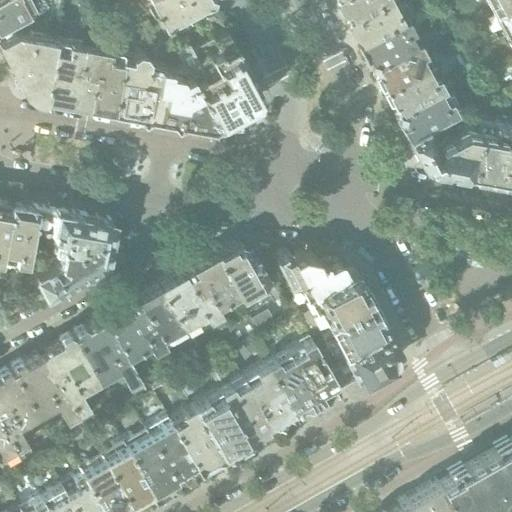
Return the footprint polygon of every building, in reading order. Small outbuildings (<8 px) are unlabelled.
[(41,0),(0,0),(0,21),(29,7),(41,0)] [(73,71),(82,15),(84,7),(78,0),(73,0),(65,35),(64,35),(64,39),(62,39),(50,36),(39,96),(83,104),(88,74),(73,71)] [(204,0),(141,0),(149,12),(153,10),(160,23),(204,0)] [(344,15),(372,0),(331,0),(335,6),(340,8),(344,15)] [(356,38),(407,12),(400,1),(397,3),(395,0),(372,0),(344,15),(343,16),(343,21),(347,29),(352,31),(353,31),(356,38)] [(511,0),(484,0),(491,12),(511,0)] [(503,34),(511,29),(511,0),(491,12),(503,34)] [(39,96),(50,36),(38,34),(39,27),(29,7),(0,21),(0,49),(11,70),(21,89),(27,94),(39,96)] [(483,16),(480,10),(472,14),(476,20),(483,16)] [(415,37),(408,25),(413,22),(407,12),(356,38),(353,40),(363,60),(369,62),(415,37)] [(107,108),(118,49),(120,39),(84,32),(84,27),(95,28),(96,17),(82,15),(73,71),(88,74),(83,104),(107,108)] [(155,37),(146,19),(138,24),(147,41),(155,37)] [(257,91),(224,29),(224,28),(209,36),(209,35),(188,46),(184,39),(171,46),(181,65),(213,123),(254,101),(257,91)] [(511,51),(511,29),(503,34),(511,51)] [(496,38),(493,32),(486,36),(489,42),(496,38)] [(380,85),(427,59),(421,48),(425,45),(419,35),(415,37),(369,62),(374,71),(372,76),(375,81),(380,83),(380,85)] [(150,84),(153,61),(144,59),(145,55),(141,50),(133,49),(128,52),(128,53),(118,51),(118,49),(107,108),(154,116),(159,86),(150,84)] [(473,65),(468,56),(460,60),(465,70),(473,65)] [(439,83),(443,81),(432,57),(427,59),(380,85),(381,86),(380,92),(383,96),(388,99),(392,108),(439,83)] [(492,70),(486,59),(474,65),(480,77),(492,70)] [(213,123),(181,65),(175,69),(164,67),(164,63),(153,61),(150,84),(159,86),(154,116),(208,126),(213,123)] [(308,79),(302,66),(293,71),(299,83),(308,79)] [(423,121),(452,106),(456,104),(449,92),(445,94),(439,83),(392,108),(391,113),(401,132),(423,121)] [(499,96),(493,84),(485,87),(492,100),(499,96)] [(486,98),(482,91),(471,98),(475,105),(486,98)] [(510,151),(511,138),(511,113),(504,112),(503,119),(472,114),(471,123),(474,123),(466,171),(493,176),(498,149),(510,151)] [(466,171),(474,123),(471,123),(457,120),(430,135),(423,121),(401,132),(418,163),(466,171)] [(511,179),(511,138),(510,151),(498,149),(493,176),(511,179)] [(22,260),(27,232),(33,204),(0,198),(0,255),(9,257),(10,258),(9,264),(12,265),(12,269),(16,270),(19,259),(22,260)] [(102,254),(109,217),(33,204),(27,232),(47,236),(48,236),(56,237),(52,259),(29,271),(31,275),(40,291),(99,258),(102,254)] [(267,277),(260,266),(250,249),(245,251),(239,242),(235,241),(229,244),(228,244),(224,243),(212,250),(235,293),(238,298),(243,299),(269,283),(266,277),(267,277)] [(343,272),(336,258),(327,257),(317,262),(313,254),(297,251),(289,256),(286,249),(282,249),(273,254),(272,254),(279,273),(281,274),(287,285),(294,281),(302,295),(307,291),(343,272)] [(235,293),(212,250),(178,269),(193,295),(206,288),(215,305),(235,293)] [(324,321),(367,298),(351,267),(343,272),(307,291),(315,306),(297,315),(306,331),(324,321)] [(216,307),(215,305),(206,288),(193,295),(178,269),(155,282),(180,324),(202,312),(203,315),(208,312),(217,327),(225,323),(216,308),(216,307)] [(40,291),(31,275),(20,281),(15,305),(40,291)] [(180,324),(155,282),(134,294),(149,320),(136,327),(156,360),(160,357),(151,344),(160,339),(159,336),(180,324)] [(156,360),(136,327),(149,320),(134,294),(68,331),(94,376),(114,364),(128,389),(135,385),(141,395),(145,392),(145,391),(144,389),(126,355),(142,346),(152,362),(156,360)] [(384,329),(367,298),(324,321),(339,351),(384,329)] [(292,309),(288,301),(279,306),(283,314),(292,309)] [(256,330),(248,315),(226,327),(234,342),(256,330)] [(328,369),(335,384),(352,375),(352,376),(358,373),(360,379),(388,364),(387,362),(390,360),(388,358),(390,352),(393,351),(392,348),(393,347),(384,329),(339,351),(335,353),(340,361),(328,369)] [(94,376),(68,331),(7,366),(32,411),(52,399),(66,424),(72,420),(76,426),(68,431),(70,435),(84,427),(82,425),(79,419),(78,417),(89,411),(75,387),(94,376)] [(336,385),(335,384),(328,369),(307,334),(305,331),(295,336),(297,340),(261,360),(289,408),(297,404),(299,409),(329,391),(328,389),(336,385)] [(268,425),(238,372),(227,379),(216,359),(212,353),(201,360),(216,385),(244,434),(252,429),(257,431),(268,425)] [(289,408),(261,360),(238,372),(268,425),(280,418),(281,413),(289,408)] [(13,421),(32,411),(7,366),(0,369),(0,454),(3,459),(12,454),(18,464),(20,463),(33,457),(26,445),(27,445),(13,421)] [(192,391),(181,372),(173,376),(178,385),(184,396),(192,391)] [(215,450),(188,401),(184,396),(178,385),(173,389),(182,404),(165,415),(191,461),(192,463),(193,463),(198,465),(206,460),(207,454),(215,450)] [(244,434),(216,385),(188,401),(215,450),(229,442),(234,444),(243,439),(244,434)] [(191,461),(165,415),(164,413),(142,425),(172,479),(187,470),(184,465),(191,461)] [(172,479),(142,425),(119,438),(147,486),(154,482),(157,487),(172,479)] [(446,472),(435,478),(453,510),(454,511),(511,511),(511,432),(451,466),(452,469),(446,472)] [(147,486),(119,438),(97,450),(127,504),(143,496),(140,490),(147,486)] [(64,447),(61,441),(55,445),(58,451),(64,447)] [(113,511),(127,504),(97,450),(75,463),(78,467),(103,511),(110,508),(112,511),(113,511)] [(33,467),(29,461),(33,458),(33,457),(20,463),(25,471),(33,467)] [(26,474),(25,471),(20,463),(18,464),(13,468),(19,477),(26,474)] [(103,511),(78,467),(69,473),(57,480),(75,511),(103,511)] [(429,481),(395,500),(402,511),(453,511),(453,510),(435,478),(429,481)] [(75,511),(57,480),(36,492),(47,511),(75,511)] [(47,511),(36,492),(16,503),(20,511),(47,511)] [(402,511),(395,500),(374,511),(402,511)] [(20,511),(16,503),(0,511),(20,511)]
